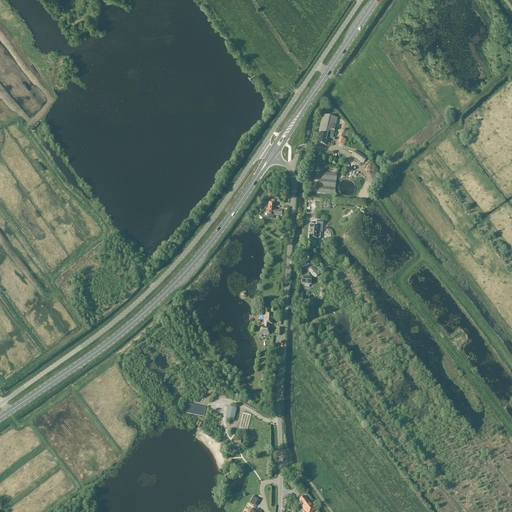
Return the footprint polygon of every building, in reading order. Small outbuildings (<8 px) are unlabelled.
[(328,141),(329,138),(333,139),(337,118),(323,115),(319,132),(321,133),(320,134),(319,134),(317,144),(326,146),(327,141),(328,141)] [(337,142),(343,144),(346,139),(340,136),(337,142)] [(367,159),(356,151),(352,156),(363,164),(367,159)] [(319,173),(318,184),(317,194),(335,195),(337,174),(319,173)] [(267,203),(263,200),(258,207),(261,210),(267,203)] [(274,210),(275,203),(269,202),(267,215),(269,216),(269,218),(272,218),(272,216),(273,216),(274,215),(282,216),(282,212),(274,211),(274,210)] [(321,233),(320,233),(322,233),(323,226),(323,222),(317,221),(317,226),(317,227),(310,227),(309,239),(320,240),(320,233),(321,233)] [(308,272),(314,279),(319,275),(313,268),(308,272)] [(311,278),(302,278),(301,285),(311,286),(311,278)] [(272,324),(273,315),(266,315),(264,328),(261,328),(261,333),(269,334),(270,324),(272,324)] [(236,409),(227,407),(225,420),(233,422),(236,409)] [(256,506),(259,499),(253,497),(250,504),(256,506)] [(308,502),(304,497),(300,499),(305,505),(302,507),(306,511),(312,511),(315,510),(309,502),(308,502)]
